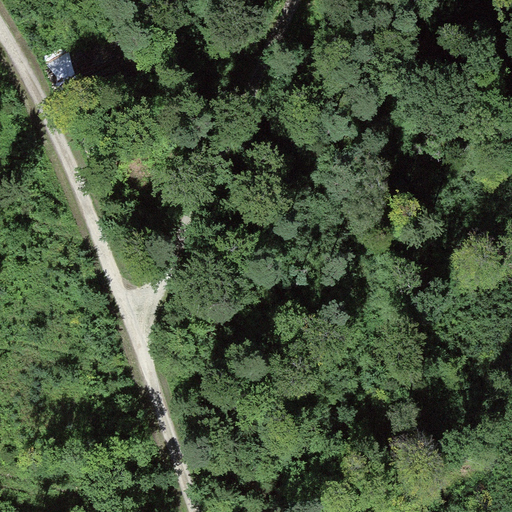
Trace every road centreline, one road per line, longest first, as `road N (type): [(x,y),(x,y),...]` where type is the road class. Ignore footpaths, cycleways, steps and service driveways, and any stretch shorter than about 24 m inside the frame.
road 1 (track): [(195,511),(42,99),(0,27)]
road 2 (track): [(135,341),(299,0)]
